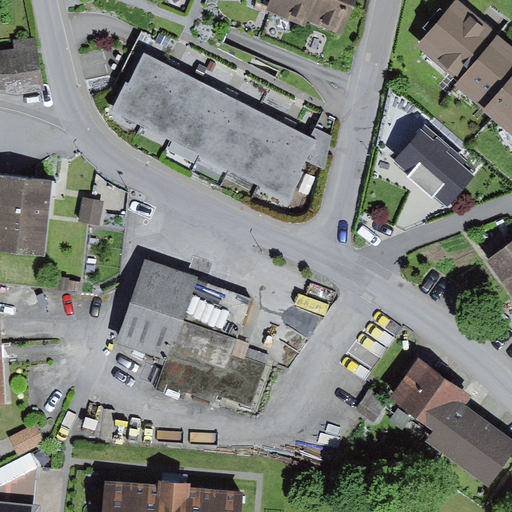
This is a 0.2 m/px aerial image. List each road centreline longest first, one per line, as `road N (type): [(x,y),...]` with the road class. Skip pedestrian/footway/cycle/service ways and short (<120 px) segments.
road 1 (residential): [(45,0),(67,97),(89,137),(119,167),(328,264)]
road 2 (residential): [(387,0),(328,264)]
road 3 (residential): [(371,287),(473,358),(511,396)]
road 4 (residential): [(371,287),(379,262),(394,253),(511,209)]
